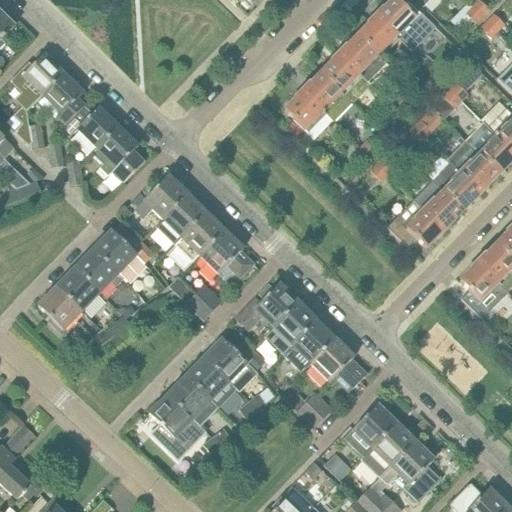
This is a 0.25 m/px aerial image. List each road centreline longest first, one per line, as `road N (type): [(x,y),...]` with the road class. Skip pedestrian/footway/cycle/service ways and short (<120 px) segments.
road 1 (residential): [(372,337),(179,150)]
road 2 (residential): [(182,511),(0,341)]
road 3 (residential): [(179,150),(324,0)]
road 4 (residential): [(372,337),(511,195)]
road 5 (residential): [(511,476),(372,337)]
road 6 (residential): [(179,150),(54,27)]
